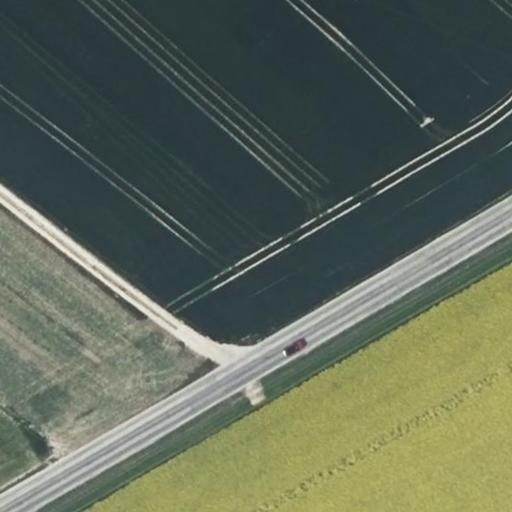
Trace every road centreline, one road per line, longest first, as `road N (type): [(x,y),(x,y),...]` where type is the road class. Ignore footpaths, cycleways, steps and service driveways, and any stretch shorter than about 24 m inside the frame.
road 1 (tertiary): [(511,215),(0,508)]
road 2 (track): [(0,192),(237,375)]
